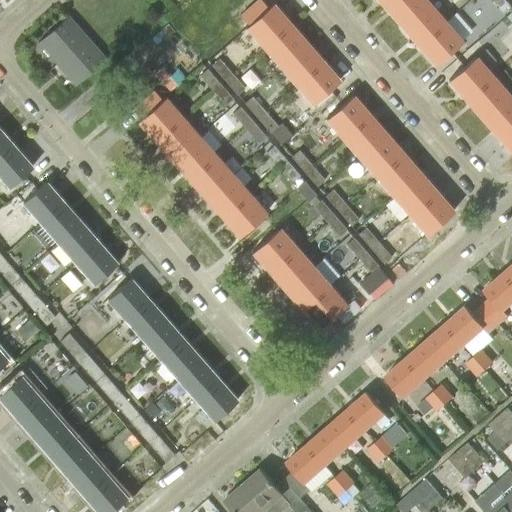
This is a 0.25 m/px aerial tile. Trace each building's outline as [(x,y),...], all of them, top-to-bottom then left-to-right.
[(246,28),(263,47),(290,23),(273,4),(268,8),(260,0),(258,0),(241,16),(249,25),(246,28)] [(402,27),(429,3),(426,0),(393,0),(385,8),(402,27)] [(501,0),(497,4),(503,11),(508,6),(503,0),(501,0)] [(419,46),(446,22),(429,3),(402,27),(419,46)] [(57,64),(87,38),(69,16),(38,43),(57,64)] [(446,22),(419,46),(435,65),(463,42),(446,22)] [(290,23),(263,47),(279,66),(307,42),(290,23)] [(87,38),(57,64),(76,86),(106,59),(87,38)] [(307,42),(279,66),(296,85),(323,61),(307,42)] [(465,100),(493,76),(476,57),(449,81),(465,100)] [(212,65),(225,80),(233,73),(220,58),(212,65)] [(323,61),(296,85),(313,105),(340,81),(323,61)] [(213,91),(221,84),(208,69),(200,76),(213,91)] [(233,73),(225,80),(239,95),(247,88),(233,73)] [(482,119),(509,95),(493,76),(465,100),(482,119)] [(221,84),(213,91),(226,105),(234,98),(221,84)] [(330,90),(313,105),(319,111),(336,97),(330,90)] [(181,117),(165,98),(162,101),(154,91),(135,108),(143,117),(138,122),(155,141),(181,117)] [(499,138),(511,126),(511,98),(509,95),(482,119),(499,138)] [(245,104),(258,118),(266,111),(253,96),(245,104)] [(343,139),(370,115),(353,96),(326,120),(343,139)] [(234,114),(247,128),(254,122),(241,107),(234,114)] [(266,111),(258,118),(271,133),(279,126),(266,111)] [(370,115),(343,139),(360,158),(387,134),(370,115)] [(172,160),(198,137),(181,117),(155,141),(172,160)] [(254,122),(247,128),(260,143),(267,136),(254,122)] [(511,126),(499,138),(511,153),(511,126)] [(0,130),(0,159),(14,147),(0,130)] [(387,134),(360,158),(376,177),(404,154),(387,134)] [(188,179),(215,156),(198,137),(172,160),(188,179)] [(266,153),(281,169),(288,163),(273,146),(266,153)] [(14,147),(0,159),(0,176),(9,187),(32,167),(14,147)] [(291,157),(304,172),(312,165),(299,150),(291,157)] [(404,154),(376,177),(393,197),(421,173),(404,154)] [(205,198),(232,175),(215,156),(188,179),(205,198)] [(292,182),(299,175),(288,163),(281,169),(292,182)] [(312,165),(304,172),(318,187),(326,180),(312,165)] [(421,173),(393,197),(410,216),(437,192),(421,173)] [(222,218),(249,194),(232,175),(205,198),(222,218)] [(308,202),(316,194),(305,181),(296,189),(308,202)] [(41,223),(64,203),(46,182),(23,203),(41,223)] [(339,210),(346,204),(333,189),(326,196),(339,210)] [(437,192),(410,216),(427,235),(454,211),(437,192)] [(266,213),(249,194),(222,218),(239,237),(266,213)] [(314,206),(327,221),(334,215),(321,200),(314,206)] [(64,203),(41,223),(59,243),(81,223),(64,203)] [(359,219),(346,204),(339,210),(352,225),(359,219)] [(334,215),(327,221),(340,236),(347,230),(334,215)] [(81,223),(59,243),(76,264),(99,244),(81,223)] [(359,234),(372,249),(379,242),(366,228),(359,234)] [(269,271),(296,248),(279,229),(252,252),(269,271)] [(360,259),(367,253),(354,238),(347,244),(360,259)] [(379,242),(372,249),(385,264),(392,257),(379,242)] [(99,244),(76,264),(94,284),(117,264),(99,244)] [(286,291),(313,267),(296,248),(269,271),(286,291)] [(367,253),(360,259),(373,275),(380,268),(367,253)] [(0,271),(3,275),(11,268),(3,258),(0,260),(0,271)] [(303,310),(330,286),(313,267),(286,291),(303,310)] [(11,285),(20,277),(11,268),(3,275),(11,285)] [(480,303),(498,324),(507,316),(502,310),(511,300),(511,280),(504,272),(484,290),(489,295),(480,303)] [(20,295),(29,287),(20,277),(11,285),(20,295)] [(125,320),(148,299),(130,279),(107,299),(125,320)] [(330,286),(303,310),(319,329),(346,305),(330,286)] [(29,305),(38,298),(29,287),(20,295),(29,305)] [(38,315),(46,307),(38,298),(29,305),(38,315)] [(148,299),(125,320),(143,340),(166,320),(148,299)] [(446,323),(464,343),(484,326),(489,332),(498,324),(480,303),(471,311),(466,305),(446,323)] [(55,317),(46,307),(38,315),(46,325),(55,317)] [(166,320),(143,340),(161,360),(184,340),(166,320)] [(426,341),(443,361),(464,343),(446,323),(426,341)] [(26,341),(35,333),(27,324),(18,332),(26,341)] [(59,341),(69,352),(78,344),(68,333),(59,341)] [(184,340),(161,360),(178,380),(201,360),(184,340)] [(406,358),(423,378),(443,361),(426,341),(406,358)] [(78,344),(69,352),(78,362),(87,355),(78,344)] [(474,356),(485,368),(493,360),(481,348),(474,356)] [(87,355),(78,362),(87,372),(96,365),(87,355)] [(485,368),(474,356),(466,363),(477,375),(485,368)] [(423,378),(406,358),(385,376),(403,396),(423,378)] [(201,360),(178,380),(196,401),(219,381),(201,360)] [(96,365),(87,372),(96,382),(104,375),(96,365)] [(104,375),(96,382),(104,393),(113,385),(104,375)] [(0,399),(15,417),(38,397),(20,376),(0,393),(0,399)] [(74,388),(79,393),(87,386),(82,380),(74,388)] [(219,381),(196,401),(214,421),(237,401),(219,381)] [(441,383),(432,391),(443,403),(451,395),(441,383)] [(113,385),(104,393),(113,402),(122,395),(113,385)] [(443,403),(432,391),(416,405),(425,415),(434,406),(436,409),(443,403)] [(347,409),(365,429),(385,412),(367,392),(347,409)] [(122,395),(113,402),(122,413),(131,405),(122,395)] [(38,397),(15,417),(33,437),(56,417),(38,397)] [(161,411),(152,402),(145,408),(154,417),(161,411)] [(131,405),(122,413),(130,423),(139,415),(131,405)] [(499,449),(506,443),(497,434),(511,420),(511,412),(508,408),(489,424),(495,430),(488,437),(499,449)] [(327,427),(345,447),(365,429),(347,409),(327,427)] [(139,415),(130,423),(139,433),(148,425),(139,415)] [(56,417),(33,437),(50,457),(73,437),(56,417)] [(511,420),(497,434),(506,443),(511,439),(511,440),(511,420)] [(148,425),(139,433),(148,443),(157,435),(148,425)] [(307,444),(324,464),(345,447),(327,427),(307,444)] [(384,434),(376,441),(387,454),(395,448),(384,434)] [(157,435),(148,443),(155,451),(164,443),(157,435)] [(73,437),(50,457),(68,477),(91,457),(73,437)] [(387,454),(376,441),(368,448),(380,461),(387,454)] [(449,459),(457,469),(476,452),(468,442),(449,459)] [(164,443),(155,451),(165,463),(174,455),(164,443)] [(191,451),(183,443),(178,448),(185,457),(191,451)] [(284,479),(300,498),(310,489),(304,482),(324,464),(307,444),(287,462),(294,470),(284,479)] [(476,452),(457,469),(465,478),(484,462),(476,452)] [(91,457),(68,477),(85,497),(108,477),(91,457)] [(243,484),(265,510),(267,511),(280,511),(290,504),(295,511),(293,511),(312,511),(300,498),(284,479),(276,486),(261,468),(243,484)] [(344,469),(336,477),(346,488),(355,481),(344,469)] [(511,470),(511,471),(496,484),(511,502),(511,470)] [(108,477),(85,497),(98,511),(110,511),(127,498),(108,477)] [(338,495),(346,488),(336,477),(328,483),(338,495)] [(407,511),(416,505),(435,488),(426,479),(397,505),(403,511),(407,511)] [(262,511),(265,510),(243,484),(225,500),(235,511),(262,511)] [(511,511),(511,502),(496,484),(476,501),(485,511),(490,511),(491,511),(511,511)] [(346,488),(338,495),(345,503),(353,497),(346,488)] [(435,488),(416,505),(422,511),(426,511),(443,498),(435,488)]
